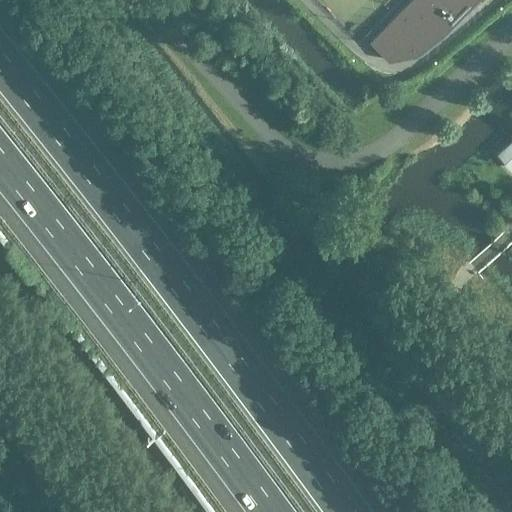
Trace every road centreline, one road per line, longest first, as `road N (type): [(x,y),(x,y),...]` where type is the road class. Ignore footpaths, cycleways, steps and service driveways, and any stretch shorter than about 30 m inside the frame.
road 1 (motorway): [(342,511),(0,64)]
road 2 (motorway): [(0,162),(267,511)]
